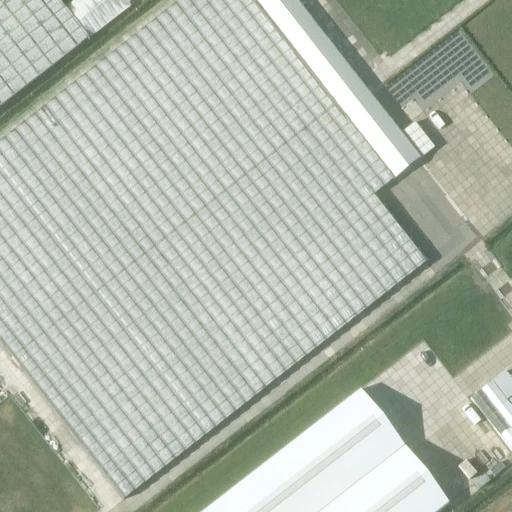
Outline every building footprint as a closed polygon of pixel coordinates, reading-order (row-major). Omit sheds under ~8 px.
[(342,116),(250,0),(180,0),(0,136),(0,348),(122,501),(425,264),(372,197),(393,181),(342,116)] [(0,0),(0,108),(88,40),(64,10),(56,0),(0,0)] [(128,5),(124,0),(76,0),(64,10),(88,40),(130,7),(128,5)] [(393,181),(419,161),(367,96),(292,0),(250,0),(342,116),(393,181)] [(415,124),(402,134),(422,159),(435,149),(415,124)] [(511,234),(424,303),(385,337),(437,405),(511,344),(511,234)] [(511,410),(490,383),(470,400),(511,453),(511,410)] [(358,391),(202,511),(439,511),(448,506),(358,391)]
